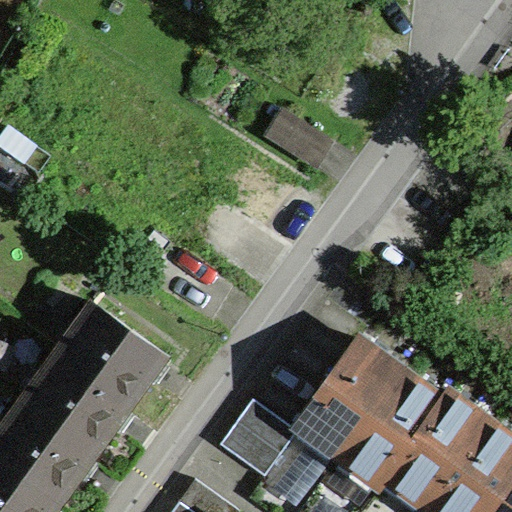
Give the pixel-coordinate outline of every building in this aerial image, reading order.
[(48,80),(22,65),(8,89),(34,104),(48,80)] [(332,140),(284,109),(268,134),(316,164),(332,140)] [(210,276),(164,247),(149,270),(195,299),(210,276)] [(0,511),(50,511),(167,353),(94,300),(0,429),(0,511)] [(297,423),(339,454),(402,368),(360,337),(297,423)] [(440,396),(402,368),(339,454),(379,482),(448,389),(446,387),(440,396)] [(487,418),(448,389),(379,482),(381,484),(387,476),(424,503),(487,418)] [(265,474),(298,428),(254,397),(221,443),(265,474)] [(480,511),(511,470),(511,436),(487,418),(424,503),(436,511),(480,511)] [(511,511),(511,470),(480,511),(511,511)] [(240,511),(242,510),(201,479),(176,511),(240,511)]
